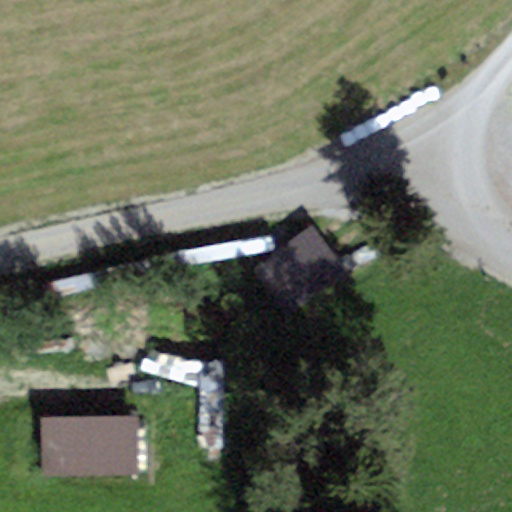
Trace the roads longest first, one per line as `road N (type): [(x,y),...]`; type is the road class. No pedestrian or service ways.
road 1 (track): [(470,169),(0,250)]
road 2 (track): [(511,238),(475,215),(462,96),(511,42)]
